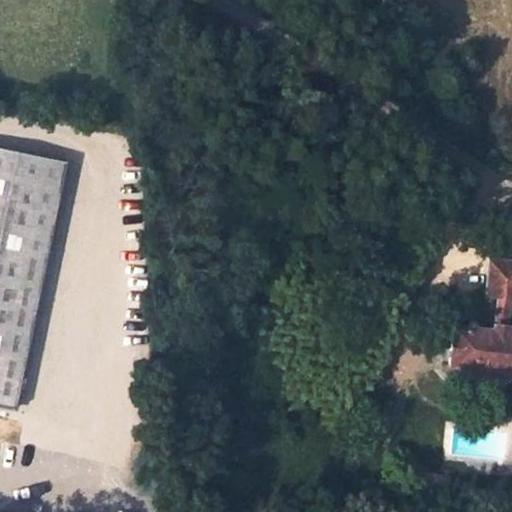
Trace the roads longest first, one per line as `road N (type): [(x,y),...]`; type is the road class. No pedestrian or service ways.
road 1 (unclassified): [(228,0),(511,177)]
road 2 (unknown): [(488,162),(445,278)]
